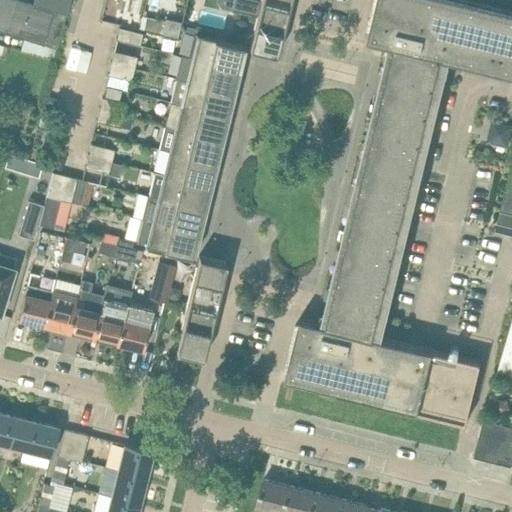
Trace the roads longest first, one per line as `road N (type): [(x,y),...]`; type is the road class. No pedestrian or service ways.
road 1 (unclassified): [(511,496),(213,423)]
road 2 (residential): [(213,423),(0,369)]
